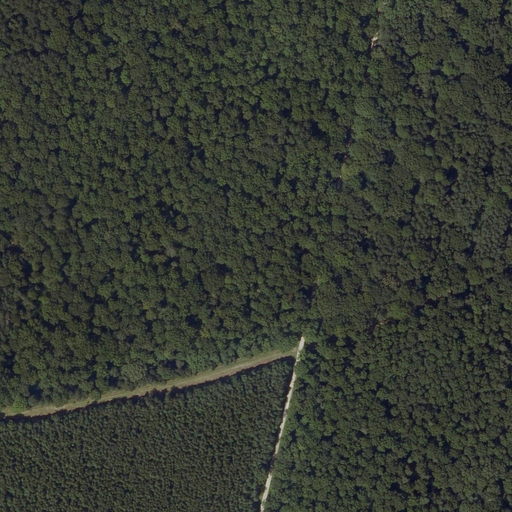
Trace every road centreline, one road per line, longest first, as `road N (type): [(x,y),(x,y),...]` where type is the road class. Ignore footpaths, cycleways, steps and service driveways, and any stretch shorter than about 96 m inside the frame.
road 1 (track): [(299,349),(382,0)]
road 2 (track): [(261,511),(299,349)]
